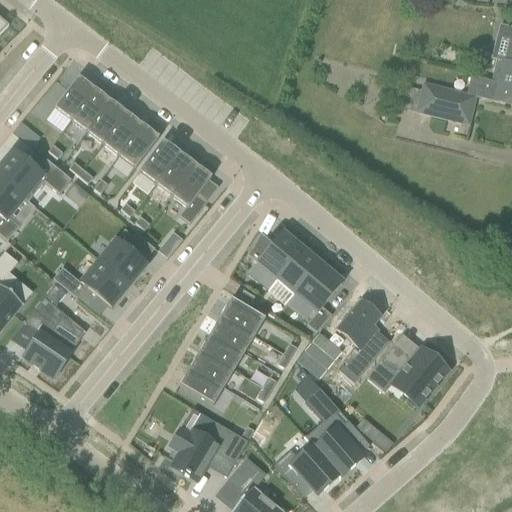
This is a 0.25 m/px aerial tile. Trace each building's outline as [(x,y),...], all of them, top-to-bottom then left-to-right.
[(468,129),(475,99),(511,107),(511,39),(506,65),(498,63),(492,85),(471,80),(467,98),(422,86),(415,116),(468,129)] [(77,80),(53,111),(70,124),(94,92),(77,80)] [(94,92),(70,124),(86,136),(109,104),(94,92)] [(109,104),(86,136),(101,147),(125,116),(109,104)] [(125,116),(101,147),(117,159),(141,128),(125,116)] [(21,125),(13,134),(22,142),(30,133),(21,125)] [(141,128),(117,159),(134,172),(157,140),(141,128)] [(161,143),(138,174),(154,187),(178,155),(161,143)] [(52,148),(47,154),(56,162),(61,155),(52,148)] [(11,153),(0,166),(0,182),(23,202),(26,205),(43,185),(58,197),(69,182),(45,162),(36,173),(11,153)] [(178,155),(154,187),(170,199),(194,167),(178,155)] [(73,165),(68,171),(77,179),(82,173),(73,165)] [(194,167),(170,199),(185,210),(178,219),(189,227),(196,218),(204,207),(195,200),(210,180),(194,167)] [(82,173),(77,179),(86,187),(91,181),(82,173)] [(0,182),(0,239),(6,244),(18,230),(7,221),(23,202),(0,182)] [(100,182),(92,192),(99,197),(106,187),(100,182)] [(124,206),(119,212),(129,220),(134,214),(124,206)] [(139,220),(134,226),(143,234),(148,227),(139,220)] [(123,232),(98,263),(128,288),(145,268),(124,250),(132,240),(123,232)] [(260,236),(246,258),(276,282),(301,252),(281,235),(272,246),(260,236)] [(162,248),(157,254),(166,261),(171,256),(162,248)] [(301,252),(276,282),(293,297),(318,266),(301,252)] [(0,333),(21,308),(6,295),(16,282),(8,276),(16,265),(3,255),(0,258),(0,333)] [(61,271),(52,282),(76,302),(85,291),(110,312),(129,288),(98,263),(80,286),(61,271)] [(318,266),(293,297),(316,316),(306,328),(315,336),(329,318),(320,311),(341,286),(318,266)] [(39,336),(23,360),(53,380),(74,350),(85,333),(63,317),(53,311),(64,297),(53,288),(23,325),(39,336)] [(243,291),(240,298),(250,304),(254,298),(243,291)] [(230,301),(219,319),(253,339),(264,322),(230,301)] [(361,302),(335,333),(355,349),(341,366),(346,371),(341,377),(353,387),(389,344),(378,335),(380,333),(373,328),(381,319),(361,302)] [(219,319),(209,336),(243,356),(253,339),(219,319)] [(209,336),(199,353),(232,373),(243,356),(209,336)] [(288,346),(282,357),(289,361),(295,350),(288,346)] [(393,347),(379,364),(397,380),(394,384),(406,394),(403,398),(416,409),(446,374),(433,364),(434,363),(420,351),(419,353),(410,364),(406,360),(407,359),(393,347)] [(199,353),(188,370),(222,390),(232,373),(199,353)] [(282,357),(276,367),(283,371),(289,361),(282,357)] [(397,380),(379,364),(365,381),(384,396),(394,384),(397,380)] [(188,370),(178,388),(212,408),(222,390),(188,370)] [(301,371),(295,377),(301,384),(308,379),(301,371)] [(268,380),(262,391),(269,395),(275,384),(268,380)] [(262,391),(256,401),(263,405),(269,395),(262,391)] [(304,438),(303,439),(308,445),(309,445),(338,479),(339,480),(355,467),(352,464),(359,458),(356,454),(352,450),(361,442),(362,444),(364,443),(318,391),(303,404),(321,425),(305,439),(304,438)] [(356,431),(373,445),(381,435),(364,422),(356,431)] [(178,433),(169,450),(179,456),(171,469),(184,477),(183,477),(188,480),(188,479),(196,484),(205,469),(212,456),(232,468),(247,444),(212,424),(205,435),(195,429),(189,439),(178,433)] [(246,429),(239,440),(246,444),(253,434),(246,429)] [(381,435),(373,445),(385,454),(392,445),(381,435)] [(290,453),(273,468),(298,495),(307,487),(312,493),(319,487),(323,491),(338,479),(309,445),(308,445),(294,458),(290,453)] [(245,463),(227,485),(244,500),(233,511),(275,511),(252,492),(263,478),(245,463)]
